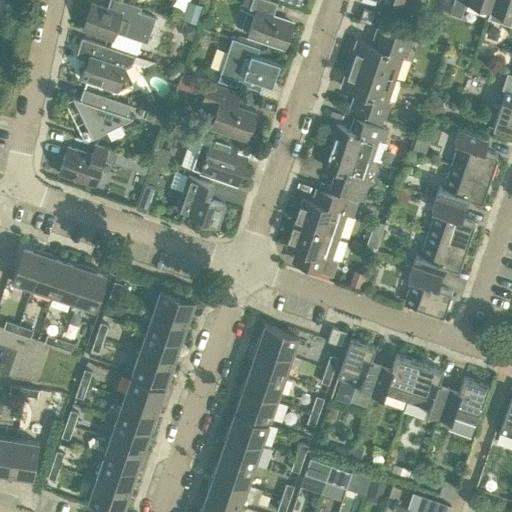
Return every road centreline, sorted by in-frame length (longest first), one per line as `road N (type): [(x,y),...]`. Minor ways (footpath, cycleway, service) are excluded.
road 1 (residential): [(245,264),(15,185),(53,0)]
road 2 (residential): [(245,264),(336,0)]
road 3 (residential): [(165,511),(245,264)]
road 4 (residential): [(463,341),(245,264)]
road 5 (residential): [(463,341),(511,192)]
